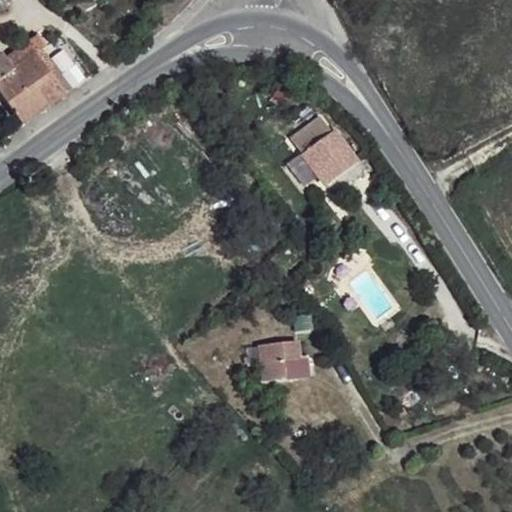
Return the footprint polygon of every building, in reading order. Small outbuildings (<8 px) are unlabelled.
[(92,78),(61,34),(45,45),(36,52),(65,95),(92,78)] [(45,45),(35,35),(5,57),(13,70),(36,52),(45,45)] [(65,95),(36,52),(13,70),(0,78),(0,93),(19,127),(65,95)] [(307,111),(282,131),(326,185),(347,167),(307,111)] [(301,179),(294,173),(273,194),(280,200),(301,179)] [(300,347),(262,346),(261,380),(283,381),(284,365),(300,366),(300,347)]
